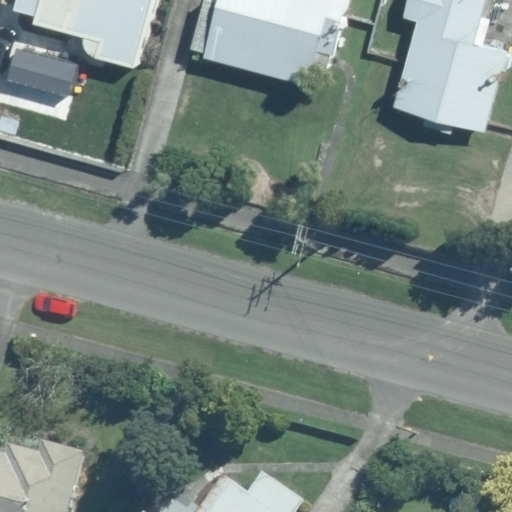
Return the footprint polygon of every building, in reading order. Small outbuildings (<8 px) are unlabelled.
[(162,0),(25,0),(24,6),(41,11),(39,19),(92,36),(88,51),(141,68),(162,0)] [(210,56),(300,82),(340,57),(356,0),(211,0),(196,52),(210,56)] [(412,0),(409,15),(423,19),(400,106),(489,129),(510,49),(488,43),(499,0),(412,0)] [(50,457),(0,444),(0,511),(78,511),(92,454),(53,444),(50,457)] [(208,511),(305,511),(312,503),(272,474),(259,492),(234,475),(208,511)]
